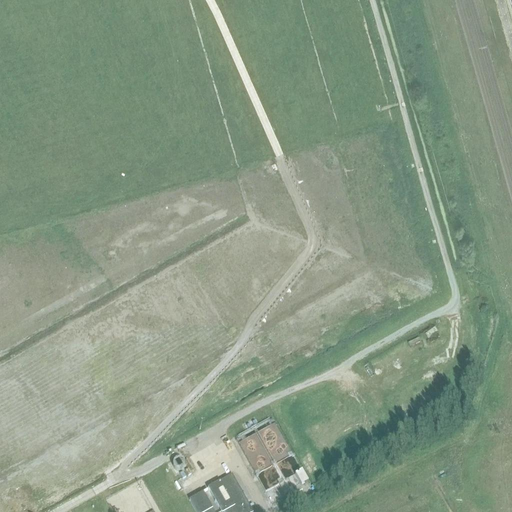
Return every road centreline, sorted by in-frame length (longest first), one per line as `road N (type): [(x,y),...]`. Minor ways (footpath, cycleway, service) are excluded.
road 1 (track): [(372,0),(455,302),(228,420)]
road 2 (track): [(128,466),(248,333),(317,239),(248,65),(210,0)]
road 3 (track): [(446,310),(449,338),(422,366),(378,380),(337,369)]
